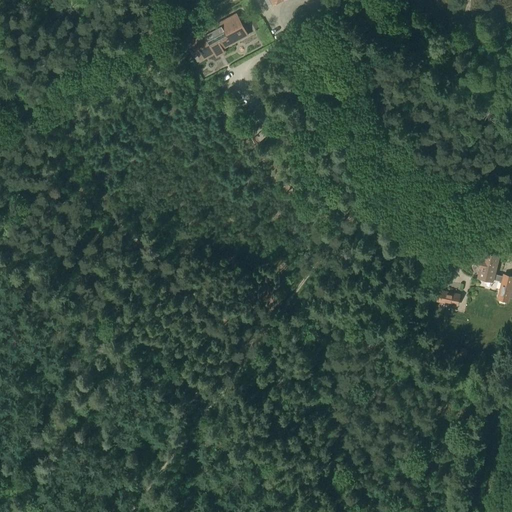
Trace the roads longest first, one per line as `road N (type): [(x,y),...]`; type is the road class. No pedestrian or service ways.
road 1 (track): [(227,0),(0,119)]
road 2 (track): [(0,77),(49,155),(148,243)]
road 3 (unclassified): [(511,227),(398,192),(365,136)]
